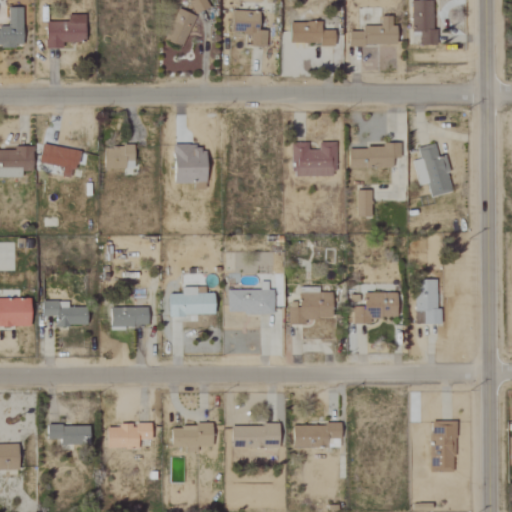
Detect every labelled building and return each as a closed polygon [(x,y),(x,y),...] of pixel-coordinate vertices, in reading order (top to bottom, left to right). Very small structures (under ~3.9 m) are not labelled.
[(192,14),(206,7),(203,0),(189,0),(186,1),(192,14)] [(409,34),(417,34),(417,46),(434,46),(433,30),(430,30),(429,1),(409,2),(409,34)] [(19,7),(5,8),(6,29),(0,28),(0,46),(19,46),(19,7)] [(164,42),(180,48),(192,15),(175,9),(164,42)] [(263,31),(255,30),(255,13),(229,11),(228,33),(247,34),(247,47),(262,47),(263,31)] [(42,49),(59,49),(59,43),(82,42),(82,15),(65,15),(65,22),(42,22),(42,49)] [(393,45),(393,26),(388,26),(388,17),(377,17),(378,26),(359,26),(359,32),(346,32),(346,46),(393,45)] [(287,23),(287,44),(330,45),(331,31),(317,31),(318,23),(287,23)] [(291,177),(332,177),(332,143),(316,143),(316,151),(305,151),(305,144),(291,144),(291,177)] [(36,163),(60,168),(58,176),(71,178),(76,151),(39,144),(36,163)] [(410,161),(416,186),(425,184),(428,198),(450,192),(441,157),(435,159),(432,144),(415,149),(418,160),(410,161)] [(101,169),(131,169),(130,146),(101,147),(101,169)] [(202,147),(171,146),(170,184),(189,184),(189,189),(201,190),(202,147)] [(397,159),(396,146),(346,147),(346,169),(389,167),(389,159),(397,159)] [(29,150),(0,149),(0,177),(19,178),(19,171),(29,171),(29,150)] [(354,218),(368,217),(368,191),(353,191),(354,218)] [(422,325),(436,325),(435,280),(414,281),(415,312),(421,311),(422,325)] [(211,315),(210,293),(193,294),(193,287),(179,288),(179,295),(165,295),(165,316),(211,315)] [(225,290),(225,313),(270,314),(270,291),(225,290)] [(286,325),(302,326),(303,319),(328,319),(329,293),(296,293),(296,303),(286,303),(286,325)] [(393,319),(394,295),(349,293),(348,324),(368,325),(368,318),(393,319)] [(0,327),(26,327),(26,300),(0,300),(0,327)] [(52,326),(83,327),(83,308),(65,308),(65,303),(39,302),(39,317),(52,317),(52,326)] [(144,308),(108,309),(108,328),(145,327),(144,308)] [(452,423),(428,422),(427,445),(431,445),(430,473),(451,473),(452,423)] [(104,425),(104,449),(135,449),(135,441),(147,441),(147,425),(104,425)] [(275,449),(275,427),(231,425),(230,447),(275,449)] [(337,425),(290,425),(290,447),(323,448),(324,439),(337,439),(337,425)] [(86,426),(44,427),(44,440),(58,440),(58,445),(86,445),(86,426)] [(194,447),(209,447),(208,426),(168,427),(169,448),(183,447),(183,453),(194,452),(194,447)] [(0,445),(0,470),(14,471),(14,445),(0,445)]
